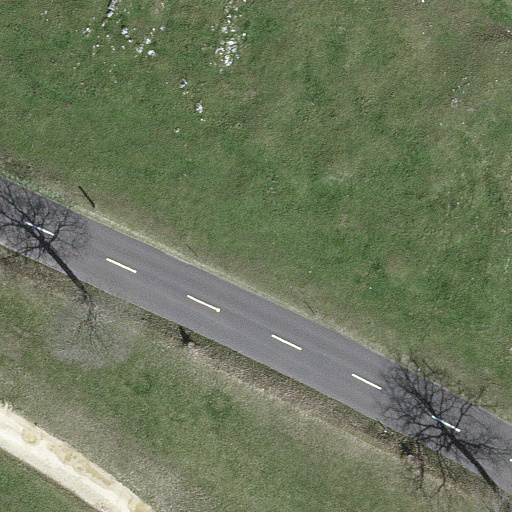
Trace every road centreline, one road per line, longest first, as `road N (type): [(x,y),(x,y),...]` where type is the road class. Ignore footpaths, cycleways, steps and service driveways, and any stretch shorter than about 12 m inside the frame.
road 1 (secondary): [(511,459),(0,207)]
road 2 (track): [(130,511),(0,425)]
